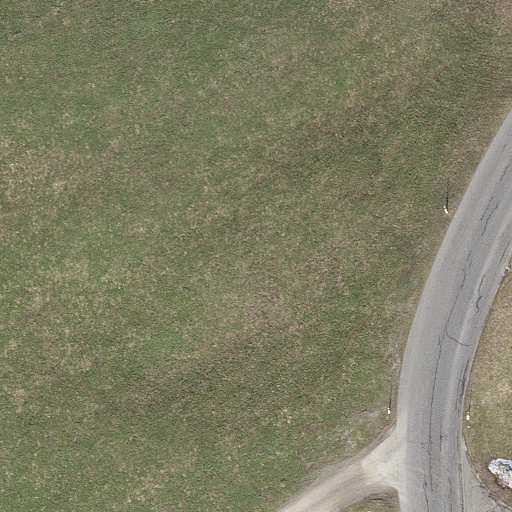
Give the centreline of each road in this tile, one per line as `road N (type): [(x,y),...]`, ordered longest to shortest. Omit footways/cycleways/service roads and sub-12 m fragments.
road 1 (tertiary): [(435,511),(433,423),(449,315),(511,172)]
road 2 (track): [(433,423),(302,511)]
